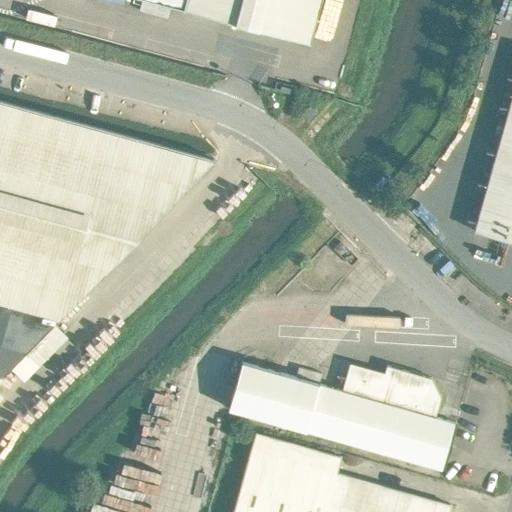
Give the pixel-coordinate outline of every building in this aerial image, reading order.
[(184,9),(185,0),(158,0),(184,7),(183,8),(184,9)] [(185,0),(184,9),(321,46),(332,0),(185,0)] [(511,95),(474,230),(511,241),(511,95)] [(0,300),(60,317),(221,162),(0,102),(0,300)] [(309,121),(317,111),(310,105),(301,114),(309,121)] [(0,374),(3,375),(60,317),(0,300),(0,374)] [(435,416),(440,396),(431,377),(386,365),(377,400),(319,384),(319,383),(242,362),(229,408),(441,468),(442,469),(455,422),(435,416)] [(449,511),(451,504),(337,472),(341,456),(255,432),(232,511),(449,511)]
